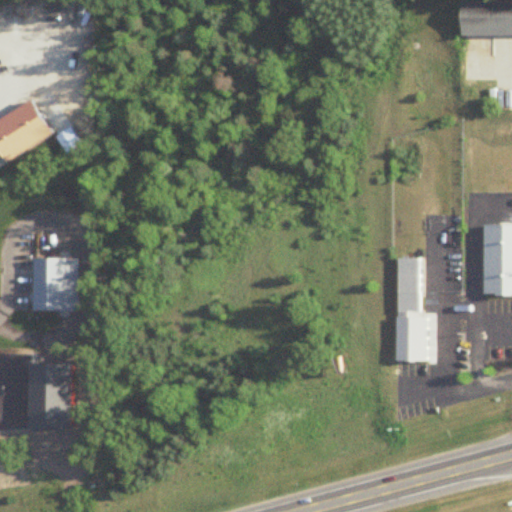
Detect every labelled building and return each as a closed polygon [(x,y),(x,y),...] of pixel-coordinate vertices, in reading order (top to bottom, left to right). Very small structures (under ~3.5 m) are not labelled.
[(511,28),(459,28),(459,0),(511,0),(511,28)] [(0,112),(0,142),(10,156),(56,127),(31,93),(0,112)] [(484,220),(511,219),(511,289),(485,289),(484,220)] [(396,251),(396,303),(419,304),(419,251),(396,251)] [(41,255),(39,304),(82,304),(82,253),(41,255)] [(396,303),(396,351),(426,351),(425,304),(419,304),(396,303)]
